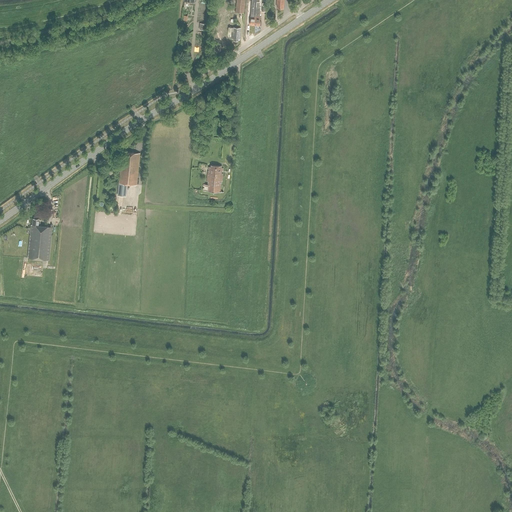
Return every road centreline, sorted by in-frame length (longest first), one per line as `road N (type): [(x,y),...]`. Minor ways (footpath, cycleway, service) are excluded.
road 1 (secondary): [(141,120),(330,0)]
road 2 (secondary): [(0,221),(141,120)]
